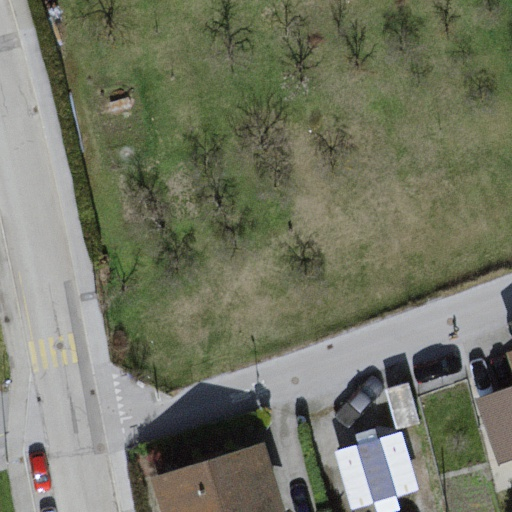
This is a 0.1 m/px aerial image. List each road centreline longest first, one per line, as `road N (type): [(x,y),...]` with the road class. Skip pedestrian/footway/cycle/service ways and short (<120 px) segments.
road 1 (residential): [(64,438),(336,357),(511,293)]
road 2 (residential): [(64,438),(0,101)]
